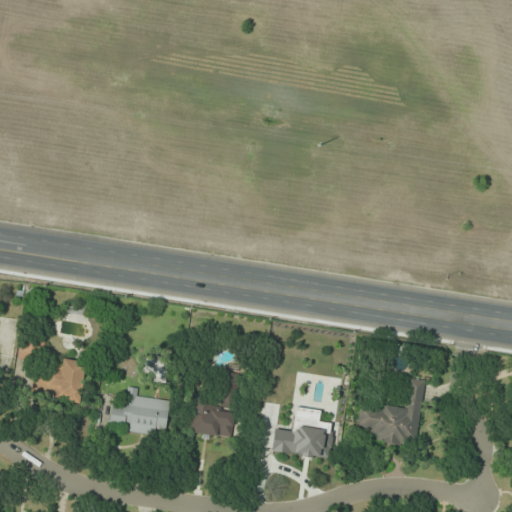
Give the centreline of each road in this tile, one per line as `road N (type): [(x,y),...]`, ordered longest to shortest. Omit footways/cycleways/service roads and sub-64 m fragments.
road 1 (residential): [(0,440),(106,492),(196,510),(282,511),(428,489),(479,499),(482,465),(460,369),(469,317)]
road 2 (secondary): [(511,323),(0,249)]
